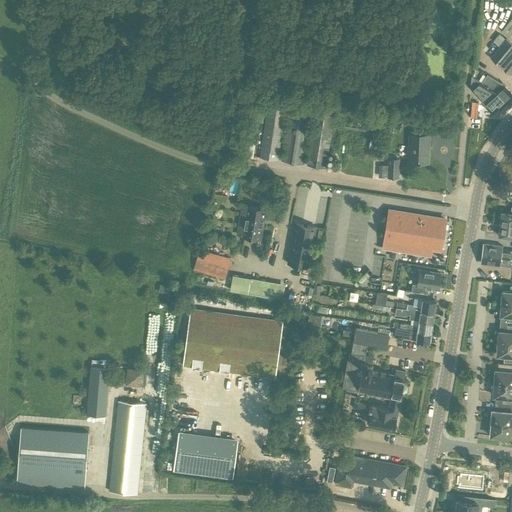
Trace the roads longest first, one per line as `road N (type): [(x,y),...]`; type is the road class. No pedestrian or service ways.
road 1 (track): [(364,511),(0,487)]
road 2 (unclassified): [(433,444),(479,183),(511,123)]
road 3 (residential): [(470,449),(483,280)]
